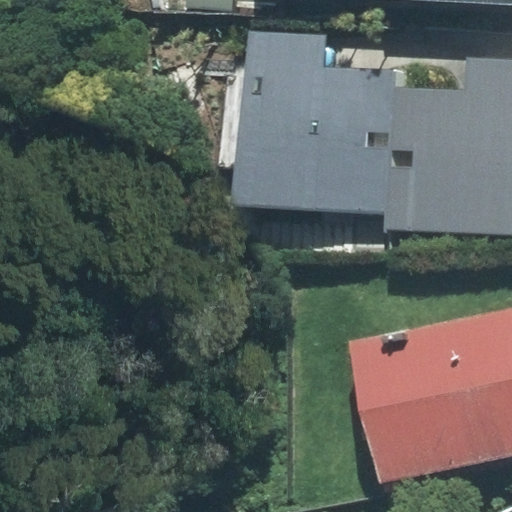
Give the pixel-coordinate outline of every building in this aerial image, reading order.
[(233,0),(187,0),(187,7),(233,10),(233,0)] [(326,36),(248,31),(247,64),(324,68),(326,36)] [(511,59),(466,57),(465,90),(464,102),(511,104),(511,59)] [(237,199),(387,208),(394,87),(395,72),(324,68),(247,64),(246,68),(229,67),(224,164),(239,165),(237,199)] [(465,90),(394,87),(387,208),(387,227),(511,233),(511,104),(464,102),(465,90)] [(511,309),(352,342),(381,481),(511,453),(511,309)]
